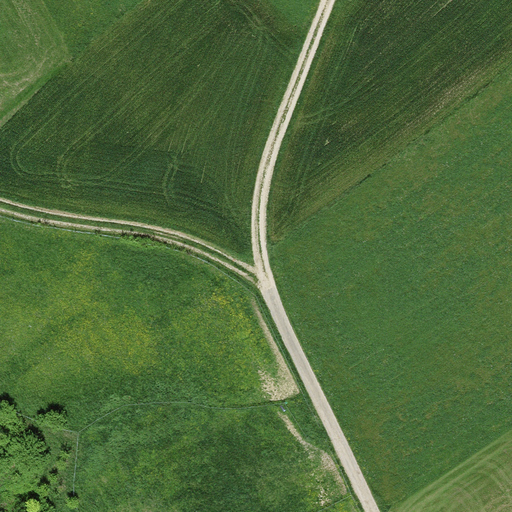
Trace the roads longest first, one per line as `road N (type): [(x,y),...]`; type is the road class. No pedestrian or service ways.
road 1 (track): [(329,0),(264,175),(257,232),(264,276)]
road 2 (track): [(0,206),(149,232),(264,276)]
road 3 (track): [(264,276),(374,511)]
